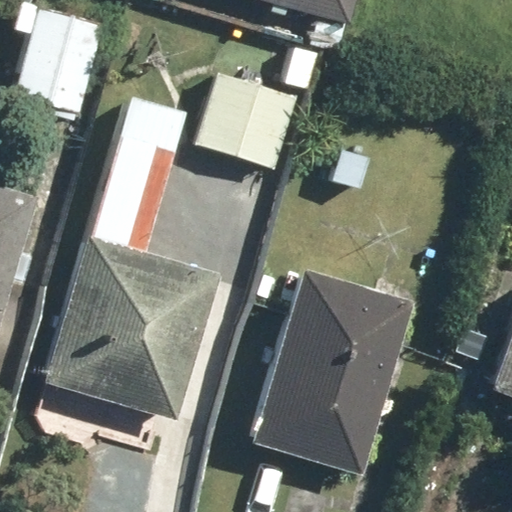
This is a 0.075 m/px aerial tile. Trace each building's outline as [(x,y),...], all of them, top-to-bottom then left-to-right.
[(269,0),(348,22),(354,0),(269,0)] [(102,19),(34,5),(16,94),(84,108),(102,19)] [(298,93),(220,66),(193,143),(271,170),(298,93)] [(44,378),(174,416),(216,270),(142,248),(184,104),(129,88),(44,378)] [(0,309),(35,192),(0,181),(0,309)] [(411,296),(300,263),(249,434),(360,467),(411,296)] [(511,312),(486,382),(511,391),(511,312)]
